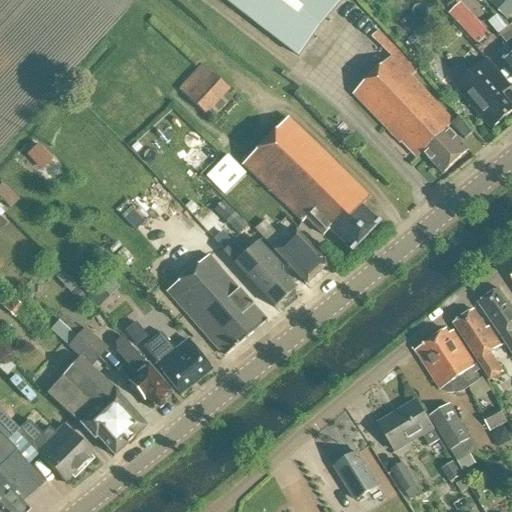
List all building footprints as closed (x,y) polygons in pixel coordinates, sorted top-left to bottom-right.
[(223,0),(299,59),(343,1),(341,0),(223,0)] [(508,23),(511,19),(511,0),(494,0),(489,6),(508,23)] [(477,47),(488,36),(473,20),(462,30),(477,47)] [(508,47),(511,43),(511,35),(508,31),(500,38),(508,47)] [(511,89),(460,32),(451,39),(478,70),(455,89),(492,131),(511,114),(511,108),(501,97),(511,89)] [(418,160),(421,157),(442,179),(469,153),(447,130),(454,124),(411,78),(416,73),(398,54),(378,34),(371,41),(391,60),(354,97),(401,146),(403,144),(418,160)] [(511,52),(508,47),(498,56),(511,72),(511,52)] [(210,124),(231,101),(226,96),(228,93),(201,67),(177,93),(210,124)] [(465,143),(473,135),(459,119),(451,128),(465,143)] [(328,233),(350,254),(377,226),(360,209),(368,200),(286,121),(241,167),(301,224),(305,221),(323,238),(328,233)] [(26,157),(41,172),(52,161),(37,146),(26,157)] [(244,177),(226,158),(205,178),(223,197),(244,177)] [(0,185),(0,199),(11,210),(19,201),(2,184),(0,185)] [(136,231),(144,224),(130,209),(122,217),(136,231)] [(254,232),(273,253),(305,287),(326,267),(294,234),(289,239),(283,231),(275,238),(263,224),(254,232)] [(294,292),(281,277),(281,270),(257,244),(237,262),(226,251),(222,254),(274,311),(294,292)] [(131,260),(123,251),(117,256),(125,265),(131,260)] [(208,258),(167,294),(224,359),(266,323),(208,258)] [(511,356),(511,309),(499,291),(478,306),(502,340),(511,356)] [(0,307),(13,319),(21,309),(8,298),(0,307)] [(492,355),(501,349),(489,330),(487,332),(474,313),(454,326),(478,364),(491,383),(504,375),(492,355)] [(146,339),(135,326),(125,334),(136,347),(146,339)] [(114,459),(124,449),(145,429),(118,399),(116,395),(89,370),(107,352),(84,331),(67,349),(80,361),(46,397),(80,427),(94,442),(96,440),(114,459)] [(449,338),(445,333),(433,342),(465,392),(478,384),(473,377),(479,374),(475,368),(453,334),(449,338)] [(154,367),(155,368),(180,398),(211,373),(188,343),(185,344),(184,343),(173,352),(160,334),(142,349),(155,366),(154,367)] [(171,395),(147,367),(146,367),(121,340),(117,343),(118,353),(138,375),(127,383),(152,412),(171,395)] [(452,396),(462,395),(465,392),(433,342),(416,353),(440,392),(445,395),(452,396)] [(396,454),(404,449),(422,438),(428,448),(438,442),(432,432),(433,431),(417,404),(379,427),(396,454)] [(475,454),(448,408),(428,420),(460,475),(472,468),(467,458),(475,454)] [(499,411),(483,420),(490,434),(507,425),(499,411)] [(93,457),(85,449),(63,428),(48,443),(28,422),(11,439),(21,449),(31,459),(35,455),(65,485),(93,457)] [(0,511),(28,511),(27,511),(20,503),(42,484),(14,451),(13,451),(0,437),(0,511)] [(356,503),(379,489),(358,456),(336,470),(356,503)] [(461,479),(453,465),(443,472),(451,485),(461,479)] [(391,473),(406,496),(416,490),(402,466),(391,473)]
